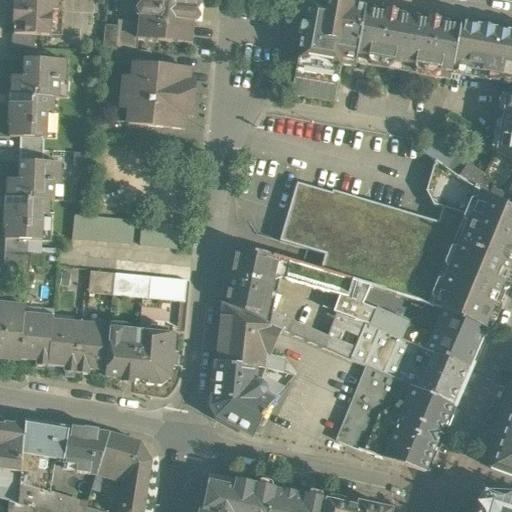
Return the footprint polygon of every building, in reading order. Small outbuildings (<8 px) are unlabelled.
[(13,0),(12,26),(14,26),(14,35),(14,36),(34,37),(49,37),(50,13),(57,13),(57,0),(13,0)] [(139,0),(137,24),(136,40),(138,40),(191,45),(194,22),(193,22),(194,12),(195,12),(195,10),(194,10),(195,0),(196,0),(195,0),(139,0)] [(353,3),(338,0),(319,0),(319,4),(307,2),(290,96),(333,103),(340,65),(354,68),(355,64),(356,57),(365,9),(353,6),(353,3)] [(412,17),(365,9),(356,57),(403,65),(412,17)] [(459,25),(412,17),(403,65),(450,74),(451,69),(459,27),(459,25)] [(137,24),(117,22),(115,50),(136,52),(138,40),(136,40),(137,24)] [(511,36),(459,27),(451,69),(511,79),(511,36)] [(34,37),(14,36),(14,35),(11,35),(11,48),(34,49),(34,37)] [(34,49),(11,48),(10,61),(22,61),(35,61),(36,49),(34,49)] [(136,52),(115,50),(113,65),(133,67),(133,66),(149,67),(150,53),(136,52)] [(403,65),(356,57),(355,64),(402,72),(403,65)] [(35,61),(22,61),(22,79),(11,79),(10,97),(8,97),(7,128),(8,128),(8,138),(19,139),(43,140),(45,140),(46,115),(52,115),(53,100),(57,100),(58,83),(63,83),(64,63),(35,61)] [(450,74),(403,65),(402,72),(449,81),(450,75),(450,74)] [(149,67),(133,66),(133,67),(127,126),(184,131),(184,130),(183,130),(189,72),(190,72),(190,71),(149,67)] [(511,79),(451,69),(450,74),(450,75),(508,85),(506,97),(511,98),(511,79)] [(511,98),(506,97),(496,154),(511,166),(511,98)] [(43,140),(19,139),(18,151),(43,152),(43,140)] [(448,156),(429,144),(422,153),(434,161),(441,166),(448,156)] [(43,152),(18,151),(18,163),(42,164),(43,152)] [(511,172),(511,166),(496,154),(485,180),(495,186),(487,198),(500,205),(511,172)] [(465,167),(448,156),(441,166),(457,178),(465,167)] [(441,166),(434,161),(424,193),(432,207),(442,209),(443,210),(460,241),(480,193),(457,178),(441,166)] [(42,164),(18,163),(17,181),(6,181),(5,199),(4,199),(3,231),(4,231),(3,241),(28,242),(41,243),(42,217),(48,217),(48,202),(53,202),(54,186),(59,186),(60,165),(42,164)] [(485,180),(465,167),(457,178),(480,193),(487,198),(495,186),(485,180)] [(511,172),(500,205),(511,211),(511,172)] [(437,224),(331,192),(330,195),(296,184),(279,242),(327,257),(322,273),(324,274),(369,288),(361,307),(422,332),(425,338),(425,339),(429,341),(441,312),(433,308),(460,241),(443,210),(442,209),(437,224)] [(487,198),(480,193),(460,241),(433,308),(441,312),(484,331),(511,262),(511,211),(500,205),(487,198)] [(71,240),(83,241),(86,218),(74,217),(71,240)] [(83,241),(95,243),(98,220),(86,218),(83,241)] [(95,243),(108,244),(110,221),(98,220),(95,243)] [(108,244),(120,245),(122,222),(110,221),(108,244)] [(120,245),(132,247),(134,224),(122,222),(120,245)] [(139,247),(151,249),(154,225),(142,224),(139,247)] [(151,249),(163,250),(166,227),(154,225),(151,249)] [(163,250),(175,251),(178,228),(166,227),(163,250)] [(28,242),(4,241),(4,253),(27,254),(28,242)] [(276,260),(237,248),(234,265),(273,275),(276,260)] [(27,254),(4,253),(3,265),(28,266),(28,254),(27,254)] [(322,273),(276,260),(273,275),(282,278),(279,279),(319,291),(324,274),(322,273)] [(273,275),(234,265),(225,307),(263,324),(272,282),(279,279),(282,278),(273,275)] [(114,275),(90,273),(88,294),(112,297),(114,275)] [(369,288),(324,274),(319,291),(338,297),(361,307),(369,288)] [(150,279),(114,275),(112,297),(148,300),(150,279)] [(186,282),(150,279),(148,300),(184,304),(186,282)] [(361,307),(338,297),(333,313),(335,314),(356,321),(361,307)] [(225,307),(221,305),(214,364),(254,369),(266,370),(279,374),(280,372),(279,372),(282,360),(269,357),(281,332),(263,324),(225,307)] [(422,332),(361,307),(356,321),(366,325),(425,351),(429,341),(425,339),(425,338),(422,332)] [(23,313),(0,310),(0,359),(19,361),(23,319),(23,313)] [(484,331),(441,312),(429,341),(425,351),(435,355),(468,369),(484,331)] [(356,321),(335,314),(319,348),(350,362),(366,325),(356,321)] [(51,322),(23,319),(19,361),(35,363),(34,367),(35,367),(36,366),(46,367),(46,368),(47,368),(51,325),(51,322)] [(80,328),(51,325),(47,368),(48,368),(48,367),(63,369),(63,374),(64,374),(64,373),(74,374),(74,375),(76,375),(80,328)] [(425,351),(366,325),(350,362),(367,369),(411,389),(419,392),(435,355),(425,351)] [(109,330),(80,328),(76,375),(77,375),(77,374),(87,375),(87,376),(88,376),(88,371),(105,373),(109,330)] [(138,333),(109,330),(105,373),(105,377),(121,378),(121,382),(133,383),(133,380),(138,333)] [(172,336),(138,333),(133,380),(147,381),(147,385),(159,386),(168,378),(169,368),(173,368),(174,355),(171,355),(172,336)] [(468,369),(435,355),(419,392),(452,406),(468,369)] [(254,369),(214,364),(209,408),(214,417),(252,438),(266,409),(272,402),(262,396),(263,393),(264,391),(263,388),(262,386),(260,385),(257,384),(255,384),(252,385),(254,369)] [(411,389),(367,369),(338,443),(355,450),(383,458),(411,389)] [(419,392),(411,389),(383,458),(382,459),(424,473),(452,406),(419,392)] [(511,404),(490,469),(511,477),(511,404)] [(70,429),(25,422),(25,425),(22,456),(36,458),(62,462),(62,465),(63,465),(70,429)] [(15,426),(4,425),(4,427),(0,426),(0,470),(21,474),(22,456),(25,425),(16,424),(15,426)] [(108,435),(70,429),(63,465),(76,467),(74,474),(94,477),(108,435)] [(139,444),(108,435),(94,477),(103,479),(104,475),(125,481),(121,511),(143,511),(152,456),(139,444)] [(36,458),(22,456),(21,474),(19,506),(32,510),(39,511),(48,511),(53,496),(33,490),(36,458)] [(21,474),(0,470),(0,499),(9,503),(19,506),(21,474)] [(324,501),(235,482),(233,488),(207,483),(200,511),(198,511),(197,511),(321,511),(324,502),(324,501)] [(85,506),(53,496),(48,511),(83,511),(84,508),(85,506)] [(511,511),(511,503),(506,502),(485,498),(480,511),(511,511)] [(391,511),(392,511),(356,504),(356,508),(324,502),(321,511),(391,511)] [(19,506),(9,503),(7,511),(31,511),(32,510),(19,506)]
